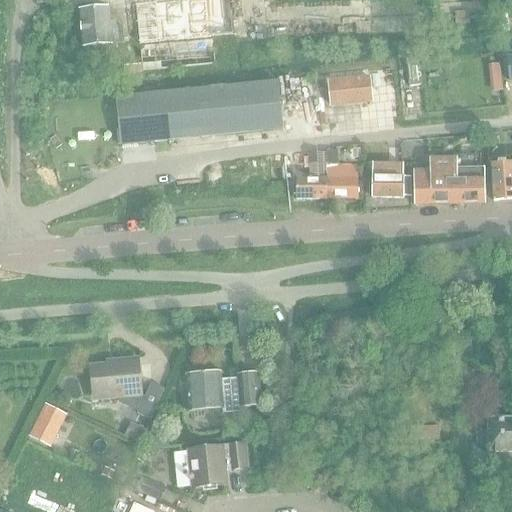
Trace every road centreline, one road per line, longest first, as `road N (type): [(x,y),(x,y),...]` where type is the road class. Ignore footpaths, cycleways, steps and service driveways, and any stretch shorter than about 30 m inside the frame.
road 1 (residential): [(180,165),(511,125)]
road 2 (secondary): [(10,255),(334,230)]
road 3 (residential): [(511,229),(311,267),(248,293)]
road 4 (residential): [(248,293),(508,269)]
road 5 (residential): [(0,317),(248,293)]
road 6 (residential): [(248,293),(199,277),(46,271),(10,255)]
road 7 (residential): [(10,255),(36,216),(100,185),(180,165)]
road 8 (secondary): [(334,230),(511,218)]
road 9 (residential): [(180,165),(334,230)]
